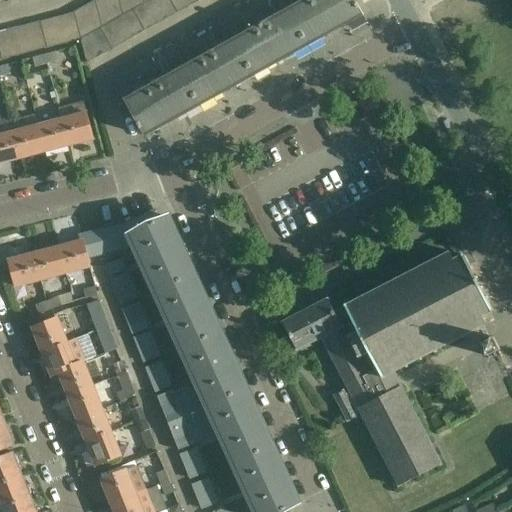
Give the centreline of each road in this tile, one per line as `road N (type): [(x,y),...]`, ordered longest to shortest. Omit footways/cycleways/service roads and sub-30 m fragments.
road 1 (residential): [(168,166),(324,508)]
road 2 (residential): [(168,166),(413,29)]
road 3 (tertiary): [(413,29),(511,227)]
road 4 (residential): [(75,511),(0,327)]
road 5 (residential): [(192,511),(122,337)]
road 6 (residential): [(0,216),(168,166)]
